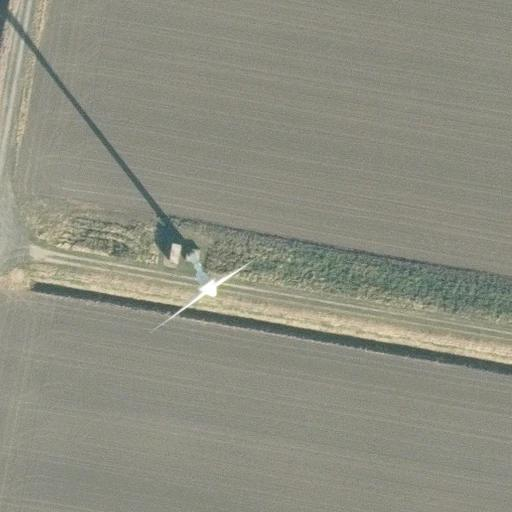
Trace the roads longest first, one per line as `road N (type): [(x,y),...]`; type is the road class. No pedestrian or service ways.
road 1 (track): [(0,250),(511,344)]
road 2 (unclassified): [(27,0),(0,153)]
